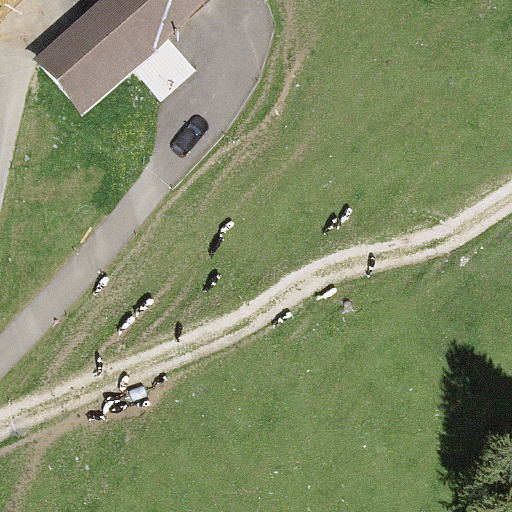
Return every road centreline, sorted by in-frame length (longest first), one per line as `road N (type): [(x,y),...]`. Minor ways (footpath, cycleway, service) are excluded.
road 1 (track): [(0,419),(233,322),(511,190)]
road 2 (track): [(217,76),(143,182),(0,338)]
